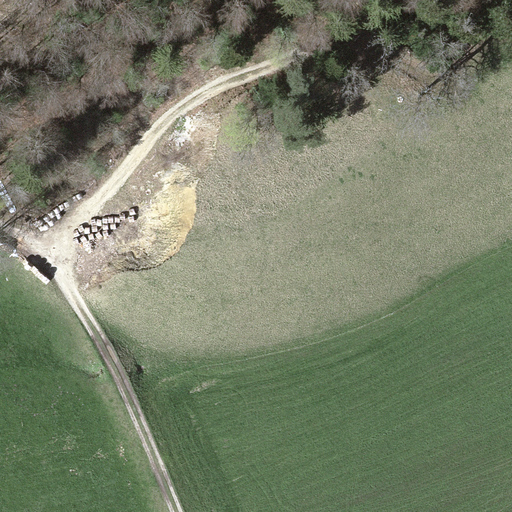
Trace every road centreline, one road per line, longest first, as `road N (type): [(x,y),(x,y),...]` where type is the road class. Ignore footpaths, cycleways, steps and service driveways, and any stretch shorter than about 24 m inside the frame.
road 1 (track): [(359,18),(274,67),(233,76),(186,101),(72,229),(58,271)]
road 2 (track): [(178,511),(129,399),(58,271)]
road 3 (track): [(495,107),(359,18)]
